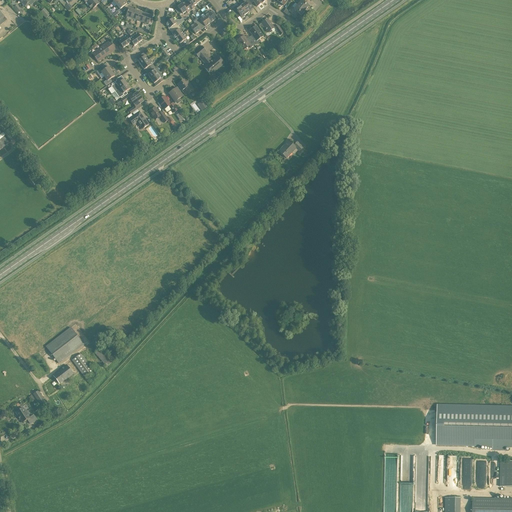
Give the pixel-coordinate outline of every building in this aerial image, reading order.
[(73,0),(64,0),(61,3),(68,11),(72,8),(69,4),(73,0)] [(93,9),(99,3),(96,0),(84,0),(86,3),(87,2),(90,5),(89,6),(91,8),(92,7),(93,9)] [(118,8),(120,10),(116,12),(113,14),(110,11),(108,12),(113,18),(122,11),(121,9),(127,4),(123,0),(122,0),(116,6),(114,7),(116,9),(118,8)] [(187,2),(185,4),(190,11),(195,8),(194,6),(196,4),(193,0),(187,0),(186,1),(187,2)] [(241,6),(246,14),(248,13),(249,13),(251,11),(250,10),(254,8),(251,4),(247,0),(244,0),(239,4),(241,6)] [(299,0),(298,2),(299,3),(297,5),(305,11),(309,6),(304,3),(306,1),(307,2),(308,0),(299,0)] [(190,11),(185,4),(183,5),(182,4),(177,8),(178,8),(175,10),(177,13),(179,14),(180,15),(182,14),(186,12),(187,13),(190,11)] [(20,15),(22,15),(24,11),(21,9),(17,5),(13,8),(18,14),(20,15)] [(295,17),(298,13),(301,16),(305,11),(297,5),(294,9),(292,7),(289,11),(295,17)] [(236,16),(239,14),(242,18),(244,16),(246,14),(241,6),(238,8),(236,6),(231,10),(236,16)] [(40,12),(45,18),(49,14),(44,9),(40,12)] [(131,19),(134,11),(128,9),(125,17),(131,19)] [(137,21),(140,13),(134,11),(131,19),(137,21)] [(214,18),(216,17),(212,11),(210,13),(205,17),(210,23),(215,20),(214,18)] [(143,23),(146,15),(140,13),(137,21),(143,23)] [(146,15),(143,23),(149,25),(151,17),(146,15)] [(197,20),(202,27),(205,25),(206,26),(210,23),(205,17),(202,19),(201,17),(198,19),(196,17),(195,18),(196,20),(197,20)] [(172,18),(166,24),(171,31),(178,26),(184,21),(182,19),(180,20),(176,20),(175,21),(172,18)] [(199,29),(202,27),(197,20),(196,20),(195,19),(193,21),(195,24),(190,28),(195,35),(200,31),(199,29)] [(268,33),(269,33),(270,33),(271,32),(272,31),(272,30),(274,29),(268,19),(261,24),(268,33)] [(182,34),(179,29),(180,28),(178,26),(171,31),(170,32),(172,34),(176,39),(182,34)] [(259,39),(262,36),(256,28),(250,32),(252,35),(249,37),(254,45),(255,46),(260,42),(259,39)] [(138,43),(129,30),(127,32),(129,35),(131,38),(129,39),(131,42),(131,43),(134,46),(138,43)] [(129,30),(138,43),(142,40),(137,33),(135,35),(133,32),(131,34),(129,30)] [(181,43),(183,47),(189,43),(185,38),(188,36),(185,32),(182,34),(176,39),(179,44),(181,43)] [(131,42),(129,39),(126,36),(124,37),(122,34),(120,36),(127,45),(131,43),(131,42)] [(127,45),(120,36),(118,37),(120,40),(118,42),(123,48),(127,45)] [(243,50),(249,46),(250,48),(254,45),(249,37),(248,36),(244,37),(244,36),(237,41),(243,50)] [(105,45),(111,53),(115,50),(109,41),(105,45)] [(111,53),(105,45),(101,48),(106,56),(111,53)] [(206,66),(204,68),(211,77),(217,72),(216,71),(224,64),(218,56),(212,62),(204,53),(206,52),(202,46),(194,53),(199,58),(206,66)] [(106,56),(101,48),(96,51),(102,59),(106,56)] [(102,59),(96,51),(92,54),(97,62),(102,59)] [(141,66),(150,59),(147,61),(145,57),(146,56),(144,53),(138,57),(140,60),(137,61),(141,66)] [(153,64),(150,59),(141,66),(144,70),(146,73),(154,67),(152,64),(153,64)] [(98,76),(102,73),(104,77),(111,72),(108,67),(104,70),(102,68),(96,72),(98,76)] [(151,80),(157,75),(160,73),(157,68),(156,69),(154,67),(146,73),(148,75),(147,75),(151,80)] [(110,79),(114,76),(111,72),(104,77),(106,80),(103,82),(106,86),(112,82),(110,79)] [(160,73),(157,75),(151,80),(154,84),(156,82),(158,85),(164,81),(162,78),(163,77),(160,73)] [(119,90),(127,84),(124,80),(119,83),(117,80),(111,84),(112,85),(111,86),(115,92),(119,90)] [(188,93),(193,89),(188,82),(185,83),(183,81),(177,85),(181,91),(185,89),(188,93)] [(127,84),(119,90),(115,92),(119,98),(120,97),(121,98),(127,94),(126,92),(130,89),(127,84)] [(175,102),(183,96),(177,88),(168,94),(175,102)] [(132,103),(140,97),(137,93),(129,98),(132,103)] [(140,97),(132,103),(135,107),(143,102),(140,97)] [(164,110),(165,109),(167,112),(171,109),(174,113),(177,110),(172,103),(170,105),(164,97),(158,101),(164,110)] [(197,104),(202,111),(207,107),(202,101),(197,104)] [(164,123),(168,121),(162,112),(159,114),(155,107),(148,112),(155,121),(160,117),(164,123)] [(142,116),(138,119),(135,115),(129,120),(133,126),(137,123),(142,130),(148,125),(142,116)] [(9,143),(0,131),(0,149),(3,148),(4,147),(9,143)] [(286,158),(296,148),(300,152),(303,148),(297,142),(293,146),(289,141),(279,151),(286,158)] [(59,364),(84,345),(71,327),(45,347),(59,364)] [(99,349),(94,353),(107,367),(112,362),(99,349)] [(84,377),(93,370),(81,353),(72,360),(84,377)] [(66,380),(73,374),(66,365),(60,370),(60,371),(53,376),(59,384),(65,379),(66,380)] [(38,392),(33,395),(41,406),(45,403),(38,392)] [(437,445),(495,446),(495,448),(511,448),(511,409),(438,408),(437,445)] [(23,425),(29,420),(27,418),(29,417),(25,412),(24,413),(22,410),(16,415),(23,425)] [(511,486),(511,461),(500,461),(500,487),(511,486)] [(444,511),(459,511),(460,498),(445,498),(444,511)] [(511,511),(511,499),(472,498),(472,511),(511,511)]
